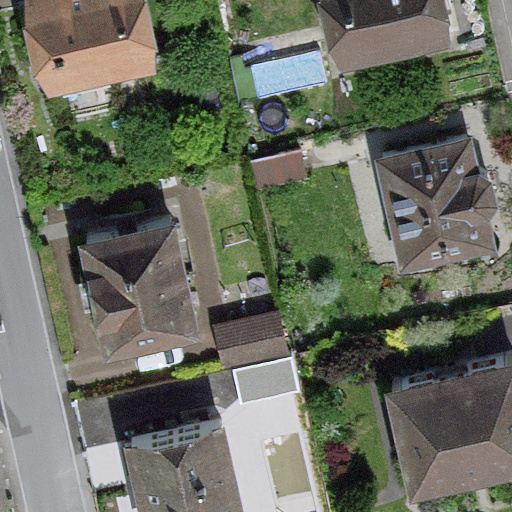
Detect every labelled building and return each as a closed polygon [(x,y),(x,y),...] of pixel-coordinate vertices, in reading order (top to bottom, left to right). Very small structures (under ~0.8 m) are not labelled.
[(140,0),(29,0),(30,1),(46,80),(152,59),(140,0)] [(444,32),(436,0),(327,0),(340,56),(444,32)] [(467,130),(377,147),(396,254),(488,238),(483,206),(495,193),(490,168),(472,157),(467,130)] [(303,157),(299,144),(252,156),(259,184),(307,172),(303,157)] [(174,207),(81,227),(106,345),(199,325),(174,207)] [(280,304),(212,319),(217,341),(221,363),(289,348),(280,304)] [(511,345),(385,376),(409,476),(511,451),(511,345)] [(299,391),(291,358),(234,371),(241,404),(299,391)] [(114,438),(108,404),(81,408),(87,443),(114,438)] [(242,511),(221,410),(127,429),(133,460),(144,511),(242,511)]
